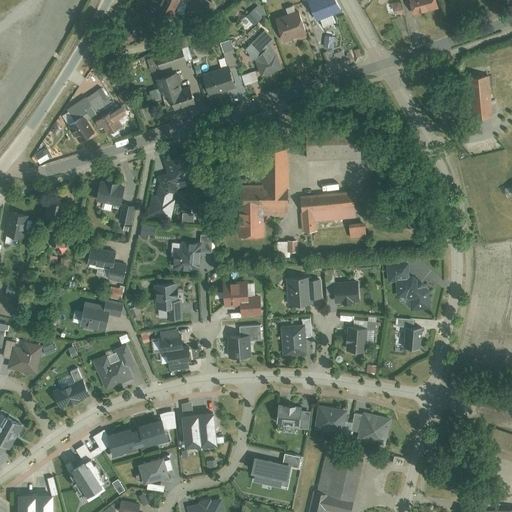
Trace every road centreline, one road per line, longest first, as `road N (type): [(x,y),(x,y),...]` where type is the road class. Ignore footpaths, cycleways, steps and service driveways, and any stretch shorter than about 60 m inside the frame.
road 1 (residential): [(387,63),(78,163),(32,173),(2,166)]
road 2 (residential): [(387,63),(427,119),(454,207),(455,295),(431,397)]
road 3 (residential): [(107,0),(2,166)]
road 4 (residential): [(251,378),(238,458),(218,479),(174,493),(166,511)]
road 5 (residential): [(209,382),(116,403),(54,438)]
road 6 (residential): [(511,22),(387,63)]
